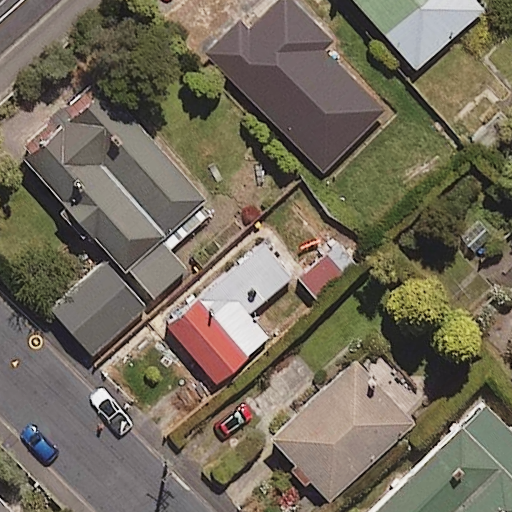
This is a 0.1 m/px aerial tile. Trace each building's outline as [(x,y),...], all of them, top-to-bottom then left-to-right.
[(475,0),(348,0),(413,73),(484,10),(475,0)] [(103,88),(23,161),(125,274),(127,273),(161,242),(206,202),(103,88)] [(259,241),(167,324),(221,383),(270,339),(250,316),(292,277),(259,241)] [(127,273),(152,300),(186,269),(161,242),(127,273)] [(340,278),(323,258),(299,280),(317,299),(340,278)] [(147,313),(101,263),(48,311),(93,361),(147,313)] [(269,439),(328,504),(414,427),(355,362),(269,439)] [(511,511),(511,483),(461,432),(379,511),(511,511)]
